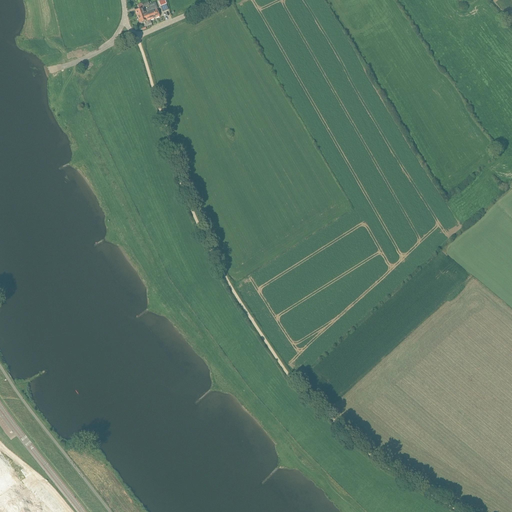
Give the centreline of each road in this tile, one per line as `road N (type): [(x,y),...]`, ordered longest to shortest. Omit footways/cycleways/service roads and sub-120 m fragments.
road 1 (track): [(136,34),(181,184),(259,332),(293,381),(372,456),(457,511)]
road 2 (tertiary): [(221,0),(136,34),(123,0)]
